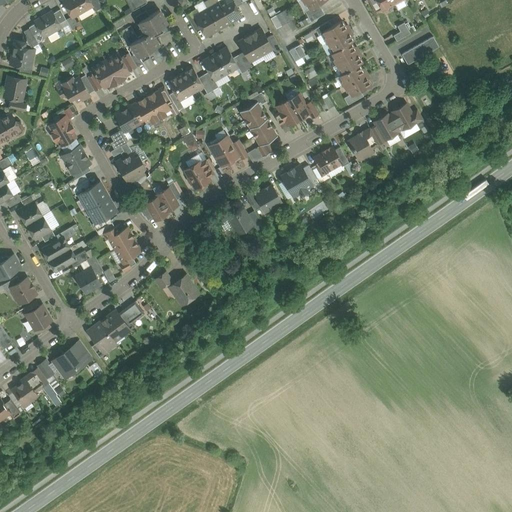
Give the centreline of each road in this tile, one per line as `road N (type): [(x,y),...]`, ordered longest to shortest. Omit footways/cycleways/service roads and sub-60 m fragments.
road 1 (secondary): [(23,511),(511,167)]
road 2 (residential): [(166,242),(208,198),(402,85),(354,0)]
road 3 (residential): [(168,0),(196,51),(82,119),(134,216),(166,242)]
road 4 (residential): [(70,324),(141,272),(166,242)]
road 5 (residential): [(0,230),(8,244),(25,248),(70,324)]
